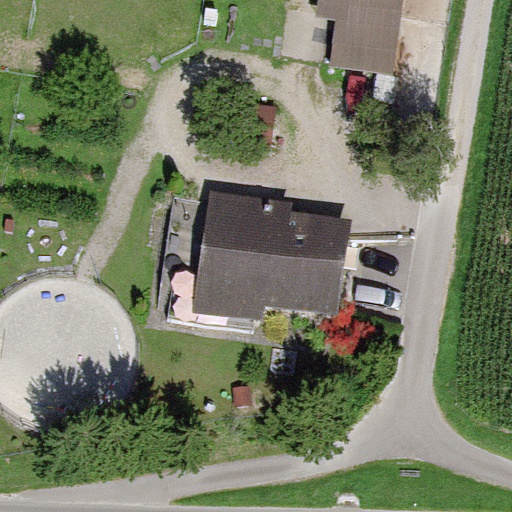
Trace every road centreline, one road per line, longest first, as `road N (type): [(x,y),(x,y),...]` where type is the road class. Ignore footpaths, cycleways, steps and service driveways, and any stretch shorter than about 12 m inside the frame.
road 1 (unclassified): [(113,511),(406,437)]
road 2 (unclassified): [(406,437),(449,187)]
road 3 (track): [(449,187),(475,0)]
